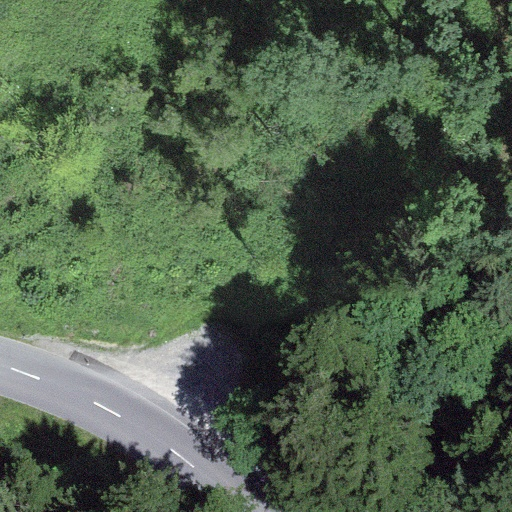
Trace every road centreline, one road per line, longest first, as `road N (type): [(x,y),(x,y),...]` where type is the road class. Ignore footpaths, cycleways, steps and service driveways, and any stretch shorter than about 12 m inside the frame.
road 1 (tertiary): [(0,366),(41,376),(152,437),(237,511)]
road 2 (track): [(415,511),(511,409)]
